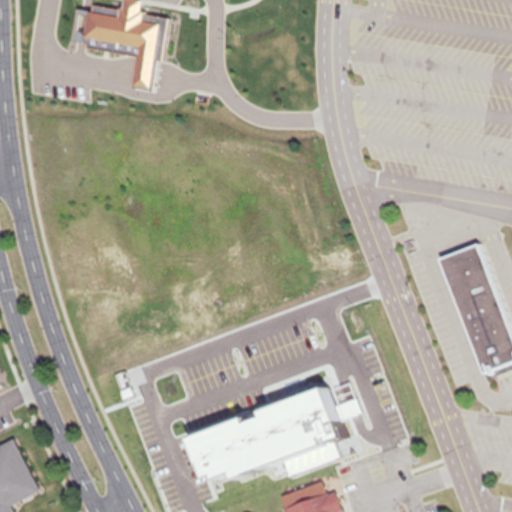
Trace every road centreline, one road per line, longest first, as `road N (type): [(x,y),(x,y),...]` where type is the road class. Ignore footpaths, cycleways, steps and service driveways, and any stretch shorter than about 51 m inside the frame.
road 1 (residential): [(335,0),(332,94),(348,173),(477,511)]
road 2 (residential): [(133,511),(43,305),(14,185),(0,47)]
road 3 (residential): [(0,279),(41,397),(97,511)]
